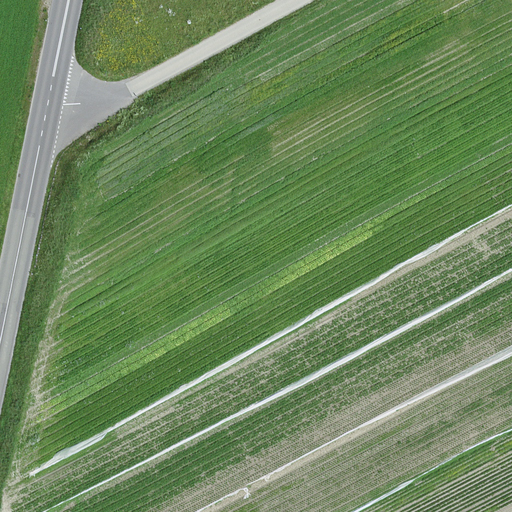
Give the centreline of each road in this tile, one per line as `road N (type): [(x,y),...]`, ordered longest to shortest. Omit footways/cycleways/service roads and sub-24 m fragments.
road 1 (unclassified): [(49,101),(111,98),(296,0)]
road 2 (tertiary): [(49,101),(0,349)]
